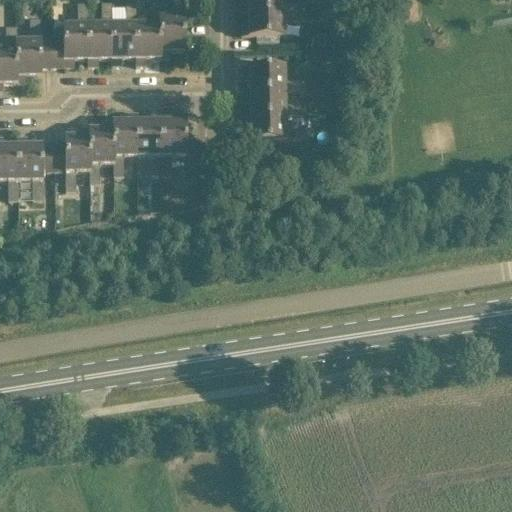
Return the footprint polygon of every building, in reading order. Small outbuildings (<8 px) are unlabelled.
[(171,0),(172,20),(159,20),(160,63),(169,63),(169,56),(184,55),(183,0),(171,0)] [(240,16),(302,15),(282,15),(282,1),(302,1),(301,0),(247,0),(247,6),(240,6),(240,16)] [(145,63),(160,63),(159,20),(158,20),(158,8),(147,8),(148,28),(134,28),(135,63),(135,71),(145,70),(145,63)] [(73,64),(86,64),(85,29),(84,9),(75,9),(76,29),(61,29),(61,47),(50,47),(50,72),(73,72),(73,64)] [(85,29),(86,64),(87,64),(87,71),(97,71),(97,64),(110,64),(110,28),(109,28),(109,9),(99,9),(99,29),(85,29)] [(121,64),(135,63),(134,28),(133,28),(133,9),(123,9),(123,28),(110,28),(110,64),(111,64),(111,71),(121,71),(121,64)] [(302,15),(240,16),(240,17),(248,16),(248,30),(241,30),(241,41),(282,40),(282,25),(302,25),(302,15)] [(304,15),(304,24),(314,24),(314,15),(304,15)] [(40,72),(50,72),(50,47),(39,48),(38,25),(27,25),(28,46),(15,46),(15,88),(26,88),(25,81),(40,80),(40,72)] [(0,53),(0,95),(2,95),(2,88),(15,88),(15,46),(14,33),(3,33),(4,54),(0,53)] [(242,95),(283,95),(303,94),(303,84),(282,84),(282,70),(241,71),(241,81),(249,81),(249,95),(242,95)] [(242,119),(242,120),(284,119),(303,118),(303,108),(283,108),(283,95),(242,95),(242,105),(249,105),(249,119),(242,119)] [(151,125),(137,125),(133,125),(134,160),(136,160),(137,181),(146,181),(146,160),(159,160),(158,124),(161,124),(161,117),(158,117),(151,117),(151,125)] [(175,124),(161,124),(158,124),(159,160),(160,160),(161,181),(171,181),(171,160),(186,160),(185,117),(175,117),(175,124)] [(127,125),(110,125),(111,168),(112,168),(113,181),(123,181),(122,160),(134,160),(133,125),(137,125),(137,118),(133,118),(127,118),(127,125)] [(284,119),(242,120),(242,129),(249,129),(250,144),(303,143),(303,132),(284,132),(284,119)] [(86,133),(87,176),(89,176),(89,189),(99,189),(99,168),(111,168),(110,125),(103,125),(103,133),(86,133)] [(87,177),(87,176),(86,133),(79,133),(79,140),(64,140),(64,151),(53,151),(53,177),(64,177),(64,197),(73,197),(73,177),(87,177)] [(0,185),(7,186),(7,206),(18,206),(18,186),(17,186),(16,149),(2,149),(2,142),(0,142),(0,185)] [(16,149),(17,186),(18,186),(31,185),(32,205),(43,205),(42,177),(53,177),(53,151),(41,151),(41,149),(26,149),(26,142),(16,142),(16,149)]
